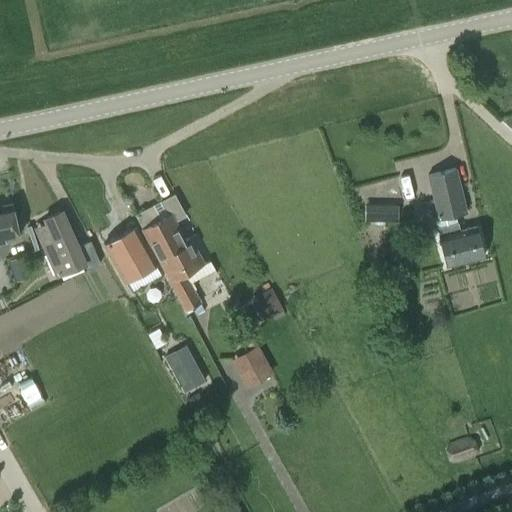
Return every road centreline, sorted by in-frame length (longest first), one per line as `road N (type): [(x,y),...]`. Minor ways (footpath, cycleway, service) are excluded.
road 1 (tertiary): [(0,128),(429,36)]
road 2 (unclassified): [(511,138),(441,72),(429,36)]
